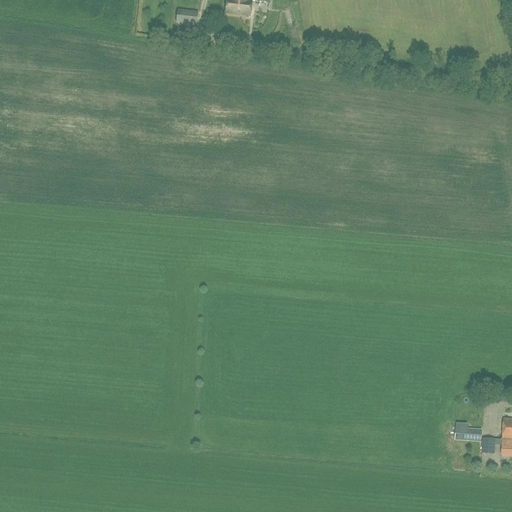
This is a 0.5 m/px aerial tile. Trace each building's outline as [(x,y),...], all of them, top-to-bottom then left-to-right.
[(270,5),(270,0),(227,0),(226,15),(250,18),(252,3),(270,5)] [(197,27),(198,14),(178,12),(177,25),(197,27)] [(511,420),(504,419),(502,440),(511,441),(511,420)] [(455,440),(481,442),(481,431),(455,430),(455,440)] [(481,454),(495,455),(495,445),(501,446),(502,440),(482,439),(481,454)] [(511,441),(502,440),(501,446),(501,455),(511,456),(511,441)]
